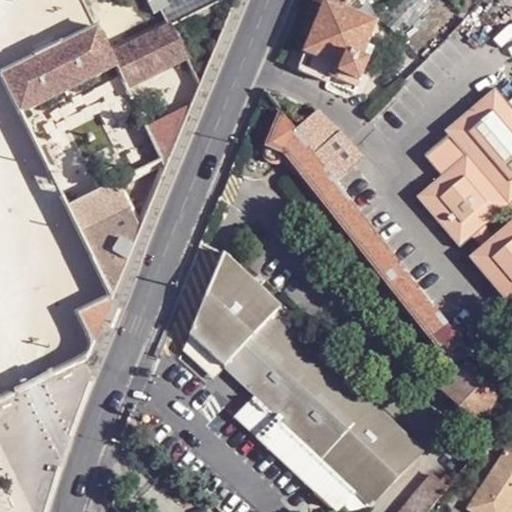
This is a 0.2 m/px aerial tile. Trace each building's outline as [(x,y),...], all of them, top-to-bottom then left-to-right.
[(398,0),(383,16),(389,24),(402,37),(437,0),(398,0)] [(422,57),(466,9),(456,0),(441,0),(404,39),(422,57)] [(343,7),(329,1),(302,67),(330,78),(334,72),(359,81),(370,57),(363,53),(377,19),(344,6),(343,7)] [(114,68),(116,65),(108,49),(98,28),(61,46),(60,45),(47,51),(33,58),(32,60),(1,76),(19,115),(114,68)] [(176,36),(116,65),(117,67),(114,68),(125,90),(188,60),(176,36)] [(445,137),(462,156),(506,207),(511,213),(511,111),(491,88),(440,132),(445,137)] [(164,171),(192,106),(144,129),(159,159),(164,171)] [(319,110),(297,127),(335,175),(357,157),(343,140),(338,133),(319,110)] [(297,127),(283,111),(272,139),(271,142),(270,147),(274,153),(279,154),(285,152),(289,147),(448,353),(465,340),(335,175),(297,127)] [(462,156),(445,137),(421,158),(438,177),(462,156)] [(438,177),(414,198),(458,249),(470,238),(483,226),(506,207),(462,156),(438,177)] [(110,300),(140,230),(118,185),(116,181),(64,206),(109,297),(110,300)] [(479,248),(467,259),(511,308),(511,307),(511,218),(492,236),(479,248)] [(483,226),(470,238),(479,248),(492,236),(483,226)] [(322,456),(372,403),(359,391),(340,373),(346,366),(225,251),(190,332),(208,349),(255,394),(322,456)] [(85,362),(110,300),(109,297),(77,314),(88,338),(88,348),(80,360),(82,363),(85,362)] [(511,410),(511,401),(505,391),(473,361),(449,386),(480,418),(490,410),(503,422),(511,410)] [(340,373),(359,391),(363,386),(346,366),(340,373)] [(355,492),(322,456),(255,394),(235,416),(336,511),(339,509),(355,492)] [(422,452),(372,403),(322,456),(355,492),(368,504),(372,506),(422,452)] [(511,442),(469,503),(482,511),(505,511),(511,501),(503,494),(511,482),(511,442)] [(429,511),(472,460),(458,447),(405,511),(429,511)] [(511,482),(503,494),(511,501),(511,482)] [(339,509),(368,504),(355,492),(339,509)]
